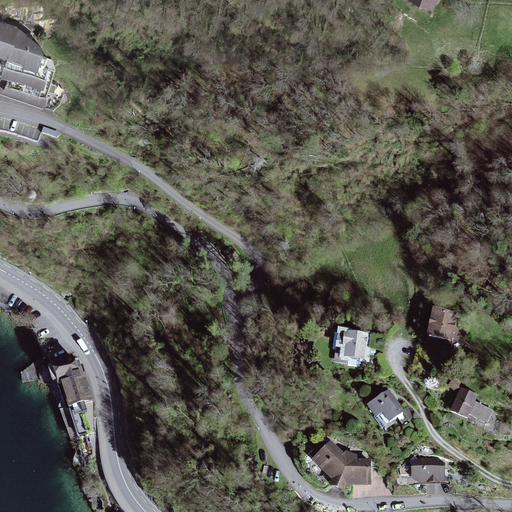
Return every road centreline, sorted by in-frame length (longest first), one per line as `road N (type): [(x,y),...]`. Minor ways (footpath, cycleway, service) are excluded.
road 1 (residential): [(511,505),(334,508),(306,492),(243,391),(236,306)]
road 2 (residential): [(55,123),(247,244),(261,274),(251,300),(236,306)]
road 3 (primary): [(145,511),(118,467),(107,382),(93,352),(48,299),(0,269)]
road 4 (residential): [(236,306),(222,266),(146,206),(120,197),(27,212),(0,202)]
